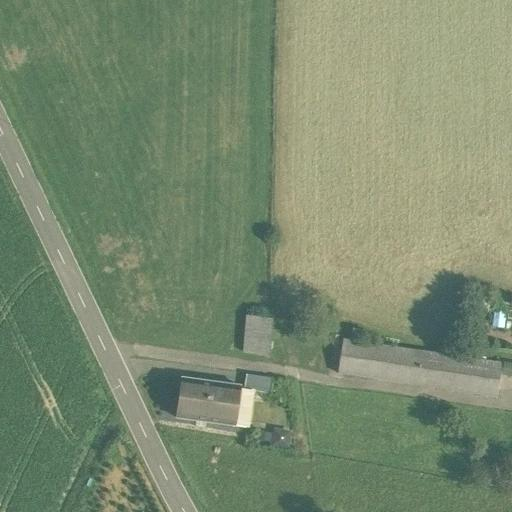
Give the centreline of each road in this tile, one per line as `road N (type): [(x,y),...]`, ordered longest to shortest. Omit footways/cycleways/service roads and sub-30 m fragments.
road 1 (residential): [(189,511),(84,298)]
road 2 (unclassified): [(84,298),(0,119)]
road 3 (track): [(136,404),(108,425),(65,511)]
